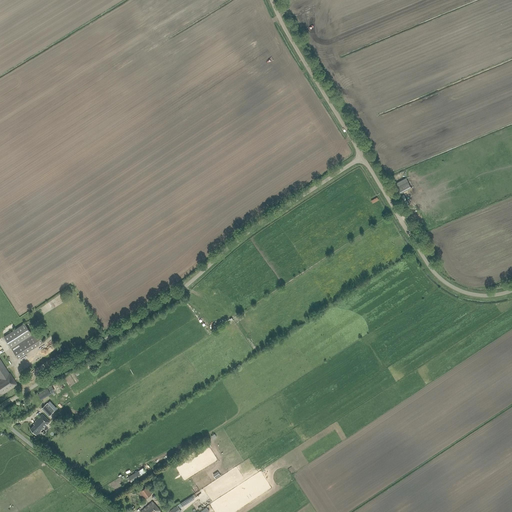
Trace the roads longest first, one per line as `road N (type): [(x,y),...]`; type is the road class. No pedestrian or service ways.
road 1 (unclassified): [(0,408),(362,156)]
road 2 (unclassified): [(362,156),(444,281),(472,294),(511,290)]
road 3 (unclassified): [(362,156),(271,0)]
road 4 (unclassified): [(114,511),(0,420)]
